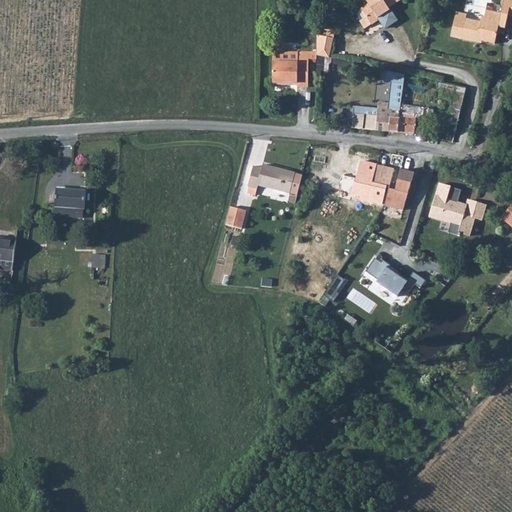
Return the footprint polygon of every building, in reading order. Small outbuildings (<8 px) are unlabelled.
[(359,7),(353,11),(363,27),(369,23),(370,23),(377,18),(383,26),(394,19),(386,6),(395,0),(364,0),(366,2),(359,7)] [(467,14),(456,11),(451,35),(475,41),(475,38),(494,43),(498,25),(503,26),(507,14),(511,15),(511,0),(502,0),(499,13),(485,10),(482,22),(466,18),(467,14)] [(316,50),(316,54),(328,57),(332,30),(326,29),(325,37),(316,35),(316,50)] [(306,59),(293,59),(294,50),(271,50),(270,86),(281,86),(282,83),(293,84),(293,87),(305,88),(306,59)] [(294,50),(293,59),(306,59),(316,59),(316,54),(316,50),(294,50)] [(356,107),(355,114),(391,118),(399,119),(401,105),(404,84),(404,82),(405,76),(382,70),(381,83),(391,84),(389,103),(379,102),(378,109),(356,107)] [(464,105),(467,88),(457,86),(454,104),(464,105)] [(391,118),(390,131),(415,134),(416,127),(422,128),(422,121),(417,120),(417,118),(427,119),(427,108),(401,105),(399,119),(391,118)] [(444,129),(457,132),(462,112),(449,109),(444,129)] [(355,114),(354,127),(390,131),(391,118),(355,114)] [(358,173),(345,170),(341,184),(353,187),(351,197),(382,205),(386,189),(383,187),(372,184),(377,166),(361,162),(358,173)] [(255,167),(250,188),(259,190),(260,187),(293,193),(297,172),(265,165),(263,169),(255,167)] [(394,170),(377,166),(372,184),(383,187),(386,189),(389,190),(394,170)] [(390,189),(386,205),(405,210),(416,172),(402,169),(396,190),(390,189)] [(463,190),(441,183),(431,217),(462,226),(460,233),(472,236),(479,219),(484,220),(489,204),(471,199),(470,205),(459,201),(463,190)] [(57,191),(55,216),(83,218),(84,193),(57,191)] [(249,210),(233,207),(230,226),(246,229),(249,210)] [(0,268),(14,270),(19,232),(0,229),(0,268)] [(94,253),(93,267),(106,268),(107,254),(94,253)] [(371,259),(362,271),(374,281),(372,284),(393,299),(401,288),(407,291),(411,285),(418,289),(423,281),(411,273),(406,279),(381,262),(378,264),(371,259)]
